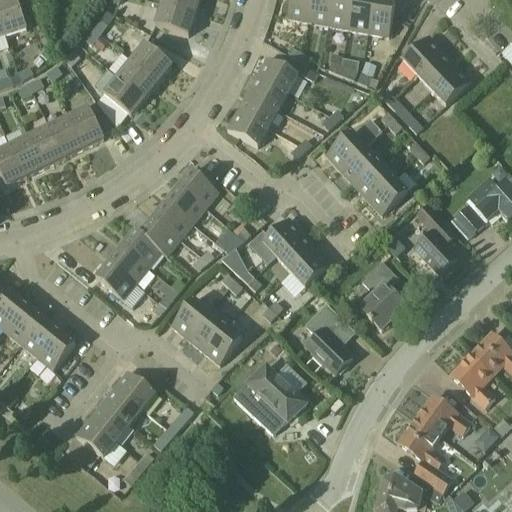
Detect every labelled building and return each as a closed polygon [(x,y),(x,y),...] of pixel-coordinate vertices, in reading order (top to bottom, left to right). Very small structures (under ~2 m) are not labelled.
[(16,0),(0,5),(0,19),(7,40),(28,33),(16,0)] [(112,0),(111,5),(120,8),(122,0),(112,0)] [(164,0),(162,9),(195,19),(201,0),(164,0)] [(313,0),(292,0),(288,23),(308,27),(313,0)] [(313,0),(308,27),(329,30),(334,0),(313,0)] [(334,0),(329,30),(349,34),(355,0),(334,0)] [(356,0),(355,0),(349,34),(369,38),(376,4),(356,0)] [(376,4),(369,38),(389,42),(396,8),(376,4)] [(195,19),(162,9),(155,30),(189,40),(195,19)] [(100,23),(93,33),(101,39),(108,28),(100,23)] [(93,33),(86,44),(93,49),(101,39),(93,33)] [(429,41),(404,65),(418,80),(443,56),(429,41)] [(511,46),(501,56),(511,68),(511,46)] [(146,47),(132,64),(159,86),(173,70),(146,47)] [(40,48),(30,59),(42,69),(51,59),(40,48)] [(303,57),(294,52),(289,60),(298,65),(303,57)] [(75,55),(65,64),(72,71),(81,62),(75,55)] [(443,56),(418,80),(432,95),(458,71),(443,56)] [(312,62),(303,57),(298,65),(308,70),(312,62)] [(268,62),(258,80),(288,97),(298,79),(268,62)] [(132,64),(118,81),(145,103),(159,86),(132,64)] [(361,77),(371,81),(376,69),(366,65),(361,77)] [(329,75),(339,79),(342,70),(332,66),(329,75)] [(348,83),(352,74),(342,70),(339,79),(348,83)] [(18,77),(23,85),(34,79),(30,71),(18,77)] [(58,71),(47,79),(53,86),(63,78),(58,71)] [(458,71),(432,95),(446,110),(472,86),(458,71)] [(319,78),(307,72),(303,81),(315,87),(319,78)] [(361,77),(358,86),(367,90),(371,81),(361,77)] [(258,80),(248,98),(278,115),(288,97),(258,80)] [(11,81),(0,84),(0,89),(2,95),(14,90),(11,81)] [(105,99),(98,107),(117,131),(128,118),(131,120),(145,103),(118,81),(104,98),(105,99)] [(41,83),(29,89),(34,97),(45,91),(41,83)] [(29,89),(18,95),(23,103),(34,97),(29,89)] [(396,101),(389,93),(381,100),(389,108),(396,101)] [(248,98),(238,116),(268,133),(278,115),(248,98)] [(403,109),(396,101),(389,108),(403,123),(409,117),(402,110),(403,109)] [(89,112),(69,121),(85,153),(105,143),(89,112)] [(331,121),(337,128),(345,121),(338,114),(331,121)] [(268,133),(238,116),(227,134),(258,151),(268,133)] [(396,125),(389,117),(382,123),(389,131),(396,125)] [(416,124),(409,117),(403,123),(417,138),(424,131),(416,123),(416,124)] [(69,121),(50,131),(65,162),(85,153),(69,121)] [(331,121),(323,128),(329,135),(337,128),(331,121)] [(352,136),(326,160),(340,175),(366,151),(367,152),(383,136),(371,123),(357,136),(362,142),(360,144),(352,136)] [(396,125),(389,131),(396,138),(403,132),(396,125)] [(50,131),(30,140),(46,172),(65,162),(50,131)] [(30,140),(11,150),(26,181),(46,172),(30,140)] [(307,143),(299,150),(305,157),(313,150),(307,143)] [(416,146),(409,153),(417,161),(424,154),(416,146)] [(11,150),(0,155),(0,177),(7,191),(26,181),(11,150)] [(299,150),(291,157),(297,164),(305,157),(299,150)] [(366,151),(340,175),(355,190),(380,166),(367,152),(366,151)] [(431,161),(424,154),(417,161),(418,162),(424,168),(431,161)] [(380,166),(355,190),(369,205),(394,182),(380,166)] [(507,176),(498,166),(489,174),(498,184),(507,176)] [(192,175),(179,191),(206,213),(219,197),(192,175)] [(394,182),(369,205),(383,221),(408,197),(394,182)] [(479,214),(490,226),(500,216),(509,225),(511,221),(511,190),(507,185),(488,202),(490,204),(479,214)] [(179,191),(166,207),(193,229),(206,213),(179,191)] [(166,207),(153,223),(180,245),(193,229),(166,207)] [(470,210),(453,225),(469,243),(486,227),(470,210)] [(415,222),(431,238),(415,253),(440,280),(459,263),(447,250),(457,241),(427,211),(415,222)] [(153,223),(140,238),(140,239),(163,257),(162,257),(167,261),(180,245),(153,223)] [(289,223),(263,247),(278,262),(303,238),(289,223)] [(245,233),(237,239),(243,247),(252,240),(245,233)] [(136,234),(122,251),(150,273),(162,257),(163,257),(140,239),(140,238),(136,234)] [(303,238),(278,262),(292,277),(318,254),(303,238)] [(237,239),(229,246),(235,254),(243,247),(237,239)] [(122,251),(109,267),(137,289),(150,273),(122,251)] [(318,254),(292,277),(306,293),(332,269),(318,254)] [(210,255),(201,262),(207,269),(216,262),(210,255)] [(207,269),(201,262),(193,269),(199,276),(207,269)] [(109,267),(96,283),(124,305),(137,289),(109,267)] [(381,335),(405,312),(389,295),(399,285),(382,267),(362,287),(374,299),(359,313),(381,335)] [(240,282),(248,289),(254,281),(247,275),(240,282)] [(221,286),(229,292),(236,285),(228,278),(221,286)] [(254,281),(248,289),(257,296),(263,289),(254,281)] [(179,283),(172,291),(180,297),(186,289),(179,283)] [(163,284),(157,292),(165,299),(173,305),(180,297),(172,291),(163,284)] [(236,285),(229,292),(237,299),(244,292),(236,285)] [(0,294),(0,310),(8,301),(0,294)] [(0,310),(0,331),(6,336),(28,309),(12,296),(8,301),(0,310)] [(172,330),(188,344),(210,316),(194,303),(172,330)] [(276,305),(270,312),(277,320),(284,313),(276,305)] [(159,307),(152,316),(161,321),(167,312),(159,307)] [(28,309),(6,336),(22,349),(44,322),(28,309)] [(326,311),(306,332),(316,342),(306,352),(335,380),(339,375),(341,377),(350,369),(348,367),(352,362),(340,352),(354,338),(326,311)] [(277,320),(270,312),(263,319),(271,327),(277,320)] [(210,316),(188,344),(204,357),(226,330),(210,316)] [(44,322),(22,349),(38,362),(60,335),(44,322)] [(226,330),(204,357),(220,370),(242,343),(226,330)] [(60,335),(38,362),(54,375),(76,348),(60,335)] [(511,358),(491,339),(472,361),(492,380),(502,370),(511,378),(511,358)] [(492,380),(472,361),(452,382),(485,413),(496,402),(483,390),(492,380)] [(264,370),(234,402),(273,440),(304,408),(266,372),(264,370)] [(129,376),(116,392),(143,414),(156,398),(129,376)] [(156,398),(163,389),(149,379),(143,387),(156,398)] [(224,392),(218,388),(213,394),(218,399),(224,392)] [(116,392),(103,408),(130,430),(143,414),(116,392)] [(8,399),(2,406),(10,413),(16,406),(8,399)] [(434,400),(417,424),(440,440),(448,429),(462,439),(462,440),(463,441),(473,428),(471,426),(434,400)] [(339,402),(330,411),(335,416),(344,408),(339,402)] [(103,408),(90,424),(117,446),(130,430),(103,408)] [(503,422),(494,431),(503,439),(511,430),(503,422)] [(90,424),(77,440),(104,462),(117,446),(90,424)] [(417,424),(400,447),(424,464),(414,477),(443,496),(452,482),(438,472),(446,462),(431,452),(440,440),(417,424)] [(174,426),(167,434),(175,440),(182,432),(174,426)] [(487,454),(501,440),(492,431),(477,445),(487,454)] [(175,440),(167,434),(161,442),(168,448),(175,440)] [(148,457),(141,465),(148,471),(155,463),(148,457)] [(141,465),(134,473),(125,483),(132,489),(141,479),(148,471),(141,465)] [(384,484),(377,511),(417,511),(419,511),(422,498),(396,480),(384,484)] [(454,505),(453,506),(457,511),(468,511),(473,507),(464,497),(454,505)] [(457,511),(453,506),(454,505),(449,500),(445,504),(448,511),(457,511)]
